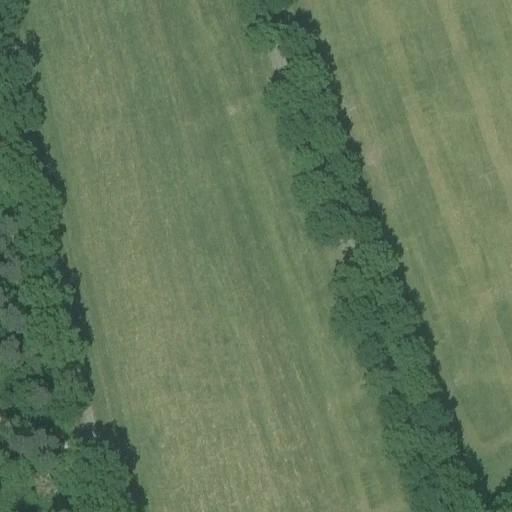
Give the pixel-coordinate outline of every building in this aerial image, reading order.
[(182,23),(200,17),(194,0),(175,0),(182,23)] [(203,25),(211,48),(232,41),(224,17),(203,25)] [(150,64),(188,54),(181,30),(143,40),(150,64)] [(58,88),(73,83),(76,93),(99,86),(91,62),(53,74),(58,88)] [(270,105),(256,69),(231,78),(245,115),(270,105)] [(247,120),(250,133),(268,128),(265,116),(247,120)] [(259,155),(278,148),(273,136),(254,144),(259,155)] [(63,140),(41,143),(42,153),(64,150),(63,140)] [(267,182),(290,176),(285,160),(262,166),(267,182)] [(49,178),(71,173),(68,163),(47,169),(49,178)] [(306,228),(285,235),(289,246),(310,240),(306,228)] [(303,296),(336,286),(325,248),(292,257),(303,296)] [(289,443),(241,288),(161,313),(208,467),(289,443)] [(330,296),(309,302),(314,320),(335,313),(330,296)] [(325,359),(345,356),(340,320),(319,324),(325,359)] [(332,370),(337,386),(361,378),(356,363),(332,370)] [(361,385),(339,394),(344,406),(366,398),(361,385)] [(101,412),(124,406),(122,396),(98,401),(101,412)] [(370,408),(348,417),(353,428),(375,419),(370,408)] [(128,419),(103,425),(107,439),(131,434),(128,419)]
